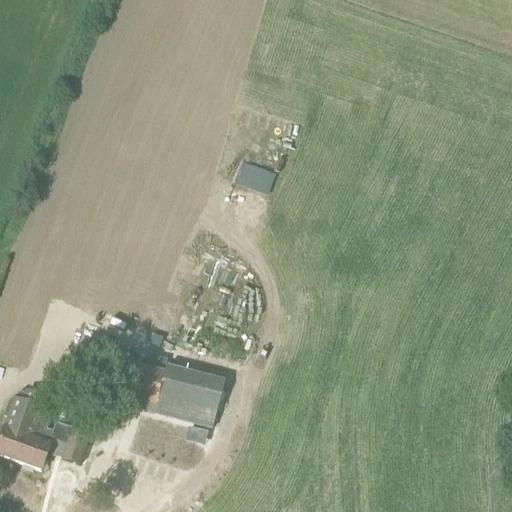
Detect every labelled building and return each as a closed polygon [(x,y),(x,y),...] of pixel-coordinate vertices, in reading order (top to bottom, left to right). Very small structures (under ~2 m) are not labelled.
[(33,262),(63,276),(79,240),(99,249),(120,203),(71,181),(33,262)] [(137,278),(167,288),(184,233),(153,224),(137,278)] [(106,304),(97,301),(94,311),(102,314),(106,304)] [(68,386),(196,418),(205,384),(77,350),(68,386)] [(54,436),(51,435),(36,430),(46,401),(27,394),(23,404),(15,401),(4,431),(0,441),(0,459),(41,474),(51,448),(50,448),(52,443),(54,436)] [(123,430),(105,424),(99,441),(117,447),(123,430)] [(54,436),(52,443),(65,447),(60,464),(80,470),(92,432),(74,426),(72,430),(54,425),(51,435),(54,436)]
